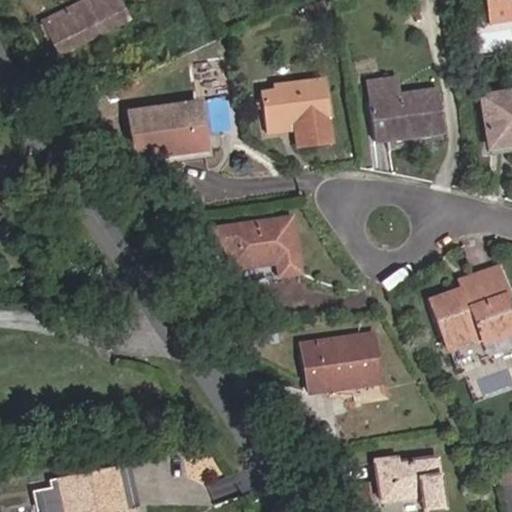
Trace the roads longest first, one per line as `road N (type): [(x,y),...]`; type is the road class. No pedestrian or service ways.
road 1 (tertiary): [(0,63),(40,138),(200,353),(267,457),(291,511)]
road 2 (unknown): [(146,282),(0,309)]
road 3 (residential): [(511,217),(494,210),(387,217)]
